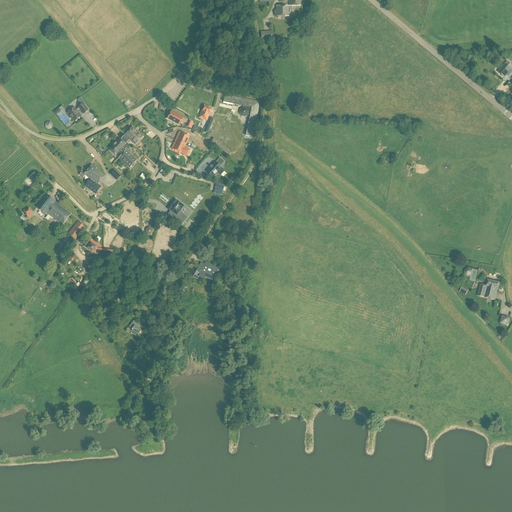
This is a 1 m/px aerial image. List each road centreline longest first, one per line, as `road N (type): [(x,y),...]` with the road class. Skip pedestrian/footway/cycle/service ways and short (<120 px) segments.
road 1 (unclassified): [(0,101),(34,134),(88,135),(174,84),(199,39),(204,0)]
road 2 (tertiary): [(511,118),(372,0)]
